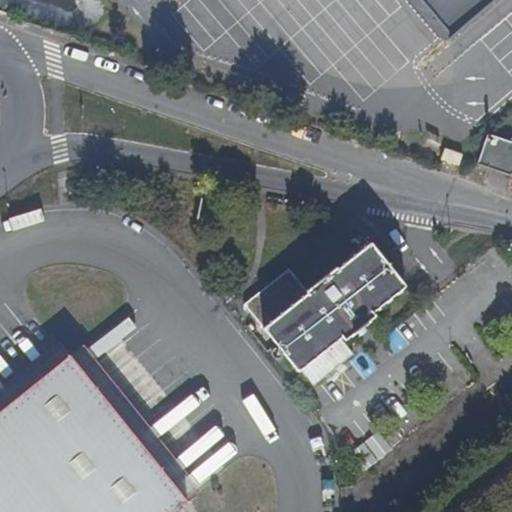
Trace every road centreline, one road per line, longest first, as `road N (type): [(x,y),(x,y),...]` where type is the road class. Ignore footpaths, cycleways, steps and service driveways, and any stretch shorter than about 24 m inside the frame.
road 1 (unclassified): [(439,194),(411,173),(0,51)]
road 2 (unclassified): [(0,170),(74,149),(105,149),(408,201),(439,194)]
